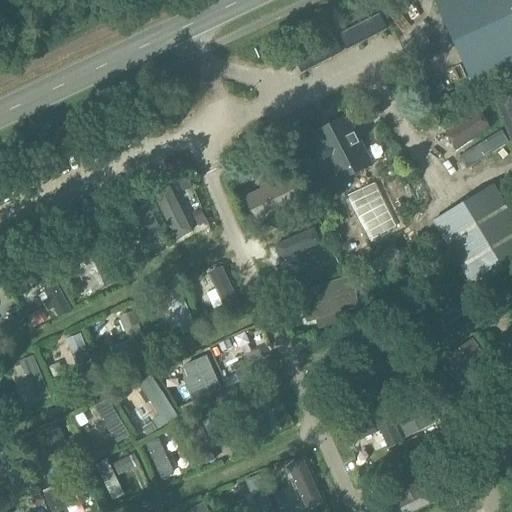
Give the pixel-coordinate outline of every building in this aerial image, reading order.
[(511,0),(433,0),(472,85),(511,66),(511,0)] [(333,176),(367,159),(347,120),(312,138),(315,144),(302,151),(314,175),(328,167),(333,176)] [(375,184),(348,200),(371,240),(398,224),(375,184)] [(429,221),(469,289),(511,264),(511,224),(489,186),(429,221)] [(195,234),(212,227),(196,191),(180,198),(195,234)] [(150,268),(161,264),(150,234),(139,238),(150,268)] [(117,282),(96,235),(66,249),(72,262),(89,254),(104,288),(117,282)] [(59,319),(71,312),(46,267),(38,269),(33,275),(48,300),(42,303),(48,312),(53,309),(59,319)] [(220,317),(239,307),(231,291),(237,288),(228,272),(203,285),(220,317)] [(347,311),(357,308),(348,278),(297,294),(307,324),(316,321),(318,329),(350,319),(347,311)] [(399,303),(375,321),(386,335),(410,316),(399,303)] [(0,330),(10,350),(22,344),(5,307),(0,308),(0,330)] [(17,307),(9,311),(15,322),(22,318),(17,307)] [(150,349),(134,312),(119,319),(129,342),(115,348),(121,361),(150,349)] [(37,326),(23,333),(29,343),(42,336),(37,326)] [(219,350),(223,365),(258,355),(254,340),(219,350)] [(472,340),(445,359),(468,391),(495,373),(472,340)] [(77,351),(67,356),(81,387),(91,382),(77,351)] [(220,389),(206,356),(184,366),(198,398),(220,389)] [(240,385),(274,369),(269,357),(246,367),(244,362),(233,367),(235,372),(234,373),(240,385)] [(21,378),(34,409),(49,403),(35,371),(21,378)] [(159,416),(151,421),(158,430),(177,417),(149,374),(137,383),(142,391),(139,393),(146,403),(149,402),(159,416)] [(112,457),(125,450),(106,414),(93,421),(112,457)] [(200,424),(189,428),(203,466),(214,462),(205,437),(210,435),(207,428),(202,430),(200,424)] [(288,442),(283,426),(257,435),(255,429),(246,432),(254,454),(288,442)] [(497,462),(511,453),(511,433),(489,446),(497,462)] [(346,460),(367,454),(369,462),(386,458),(380,434),(342,444),(346,460)] [(446,479),(455,475),(450,462),(463,456),(455,442),(433,452),(432,452),(421,458),(440,496),(451,490),(446,479)] [(152,486),(135,450),(120,457),(130,479),(124,482),(130,495),(121,499),(126,511),(154,498),(149,488),(152,486)] [(315,455),(302,461),(311,480),(303,483),(309,496),(316,493),(317,495),(330,489),(315,455)] [(256,511),(271,511),(259,477),(245,482),(250,494),(244,497),(249,511),(252,511),(256,511)] [(403,498),(387,506),(389,511),(411,511),(430,502),(423,488),(416,491),(410,480),(397,487),(403,498)] [(64,511),(60,503),(71,498),(63,482),(42,492),(51,511),(64,511)]
